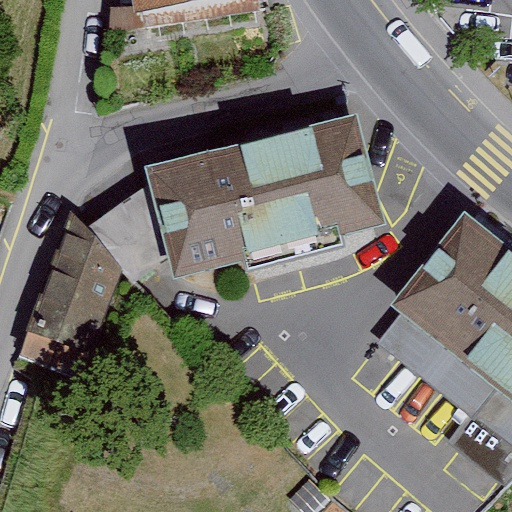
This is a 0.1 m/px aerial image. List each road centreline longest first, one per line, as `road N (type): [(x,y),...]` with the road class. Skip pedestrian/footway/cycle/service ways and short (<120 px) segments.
road 1 (residential): [(0,355),(47,212),(72,176),(125,143),(301,97),(374,36)]
road 2 (secondary): [(511,187),(469,151),(374,36)]
